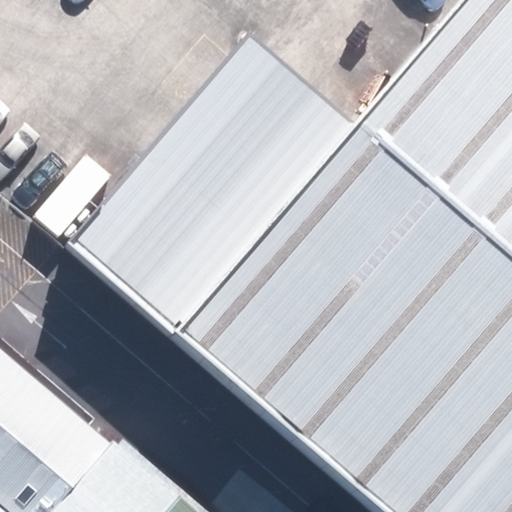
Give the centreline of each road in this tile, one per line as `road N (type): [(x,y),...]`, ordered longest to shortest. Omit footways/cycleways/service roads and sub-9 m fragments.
road 1 (unknown): [(0,295),(183,416),(276,491),(285,511)]
road 2 (unknown): [(0,26),(56,47),(110,42),(207,0)]
